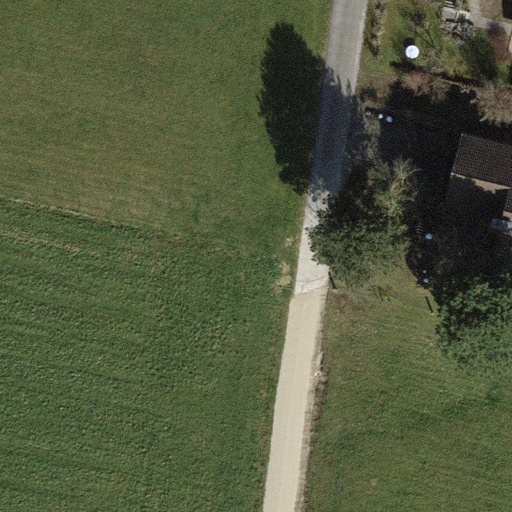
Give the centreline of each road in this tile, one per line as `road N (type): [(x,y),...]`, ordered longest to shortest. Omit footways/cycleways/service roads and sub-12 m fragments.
road 1 (residential): [(314,262),(351,0)]
road 2 (track): [(284,511),(314,262)]
